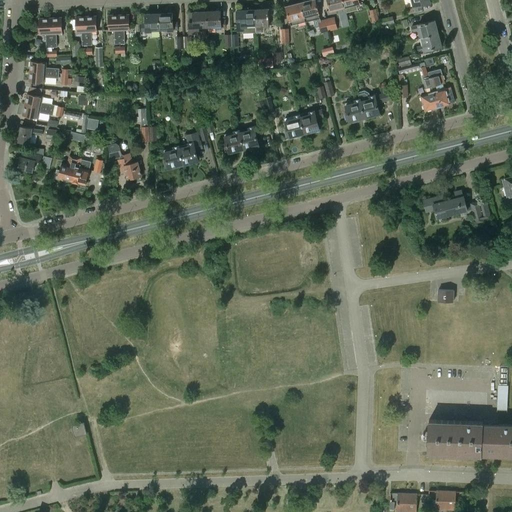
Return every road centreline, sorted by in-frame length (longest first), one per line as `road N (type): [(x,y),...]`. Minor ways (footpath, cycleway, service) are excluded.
road 1 (primary): [(0,263),(511,131)]
road 2 (unclassified): [(476,117),(13,237)]
road 3 (unclassified): [(360,477),(107,485),(3,511)]
road 4 (unclassified): [(0,285),(336,197)]
road 5 (unclassified): [(360,477),(363,374),(350,288)]
road 6 (unclassified): [(336,197),(511,153)]
road 7 (unclassified): [(350,288),(511,263)]
road 8 (residential): [(0,157),(15,2)]
road 9 (unclassified): [(511,479),(360,477)]
road 10 (residential): [(476,117),(446,0)]
